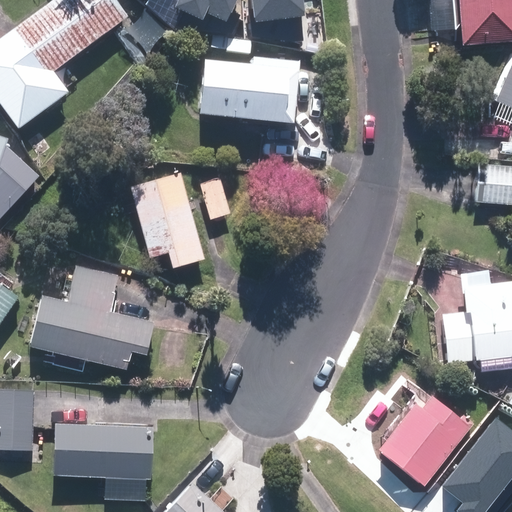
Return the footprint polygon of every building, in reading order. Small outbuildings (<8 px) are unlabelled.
[(57,0),(0,43),(0,105),(19,131),(68,94),(54,74),(129,18),(114,0),(57,0)] [(239,0),(242,28),(311,23),(308,0),(239,0)] [(511,0),(460,0),(464,47),(511,43),(511,0)] [(154,4),(130,25),(150,47),(174,27),(154,4)] [(212,49),(227,51),(228,39),(213,37),(212,49)] [(203,111),(295,119),(301,59),(254,54),(253,64),(207,59),(203,111)] [(511,63),(497,98),(511,105),(511,63)] [(46,125),(56,135),(73,118),(63,109),(46,125)] [(30,141),(41,156),(53,146),(42,132),(30,141)] [(0,168),(10,139),(0,135),(0,168)] [(477,203),(511,204),(511,168),(478,168),(477,203)] [(168,255),(172,270),(205,261),(192,214),(208,210),(211,221),(231,215),(221,182),(201,187),(203,195),(189,199),(183,176),(131,190),(151,260),(168,255)] [(44,296),(33,343),(128,366),(132,347),(148,351),(155,322),(109,311),(117,275),(77,265),(69,301),(44,296)] [(0,324),(19,296),(0,282),(0,324)] [(444,316),(449,364),(511,356),(511,284),(464,289),(466,313),(444,316)] [(0,451),(32,452),(34,392),(0,390),(0,451)] [(387,445),(431,480),(474,424),(462,414),(457,419),(432,401),(423,411),(417,406),(387,445)] [(59,424),(57,472),(151,473),(152,427),(59,424)] [(169,511),(222,511),(194,485),(169,511)] [(434,511),(475,511),(450,492),(434,511)]
